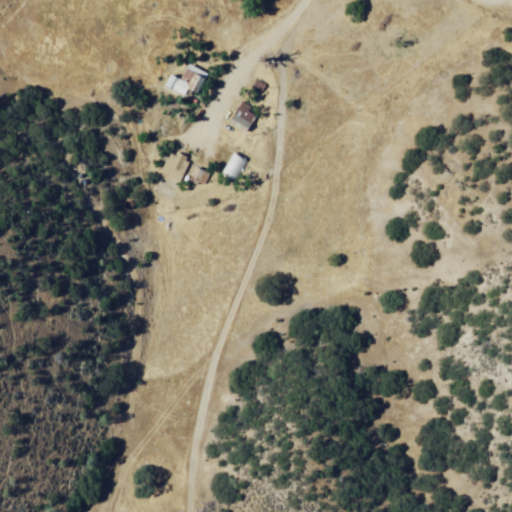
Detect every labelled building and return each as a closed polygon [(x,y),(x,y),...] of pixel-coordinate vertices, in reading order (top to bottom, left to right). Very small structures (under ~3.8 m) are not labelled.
[(169,76),(159,71),(153,82),(178,95),(182,87),(188,90),(198,71),(177,60),(169,76)] [(193,102),(174,88),(188,68),(207,82),(193,102)] [(218,120),(235,129),(246,107),(229,99),(218,120)] [(222,125),(236,106),(257,121),(243,140),(222,125)] [(157,171),(167,147),(193,157),(183,182),(157,171)] [(228,155),(248,164),(235,191),(215,182),(228,155)] [(179,177),(193,183),(199,170),(185,164),(179,177)]
